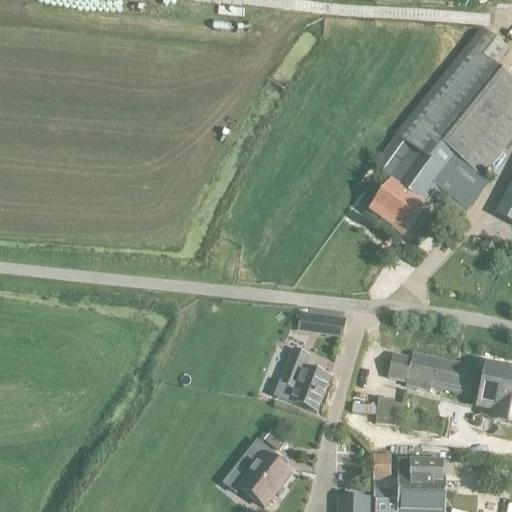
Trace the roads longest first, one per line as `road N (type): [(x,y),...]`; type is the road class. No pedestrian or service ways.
road 1 (unclassified): [(511,328),(0,268)]
road 2 (track): [(511,21),(234,0)]
